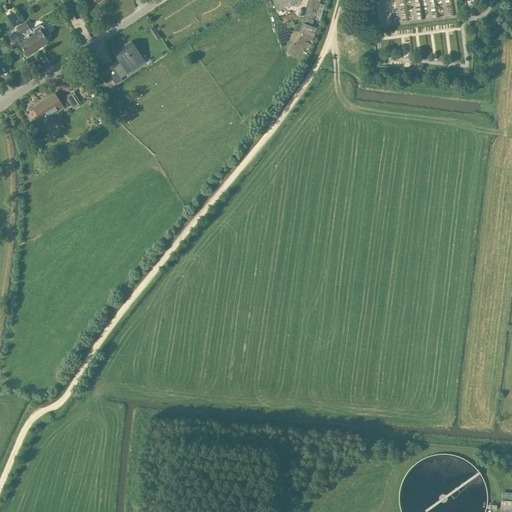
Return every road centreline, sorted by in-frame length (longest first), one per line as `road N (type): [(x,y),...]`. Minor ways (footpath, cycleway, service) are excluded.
road 1 (track): [(0,487),(33,415),(65,397),(111,324),(304,85),(339,0)]
road 2 (unclassified): [(0,106),(159,0)]
